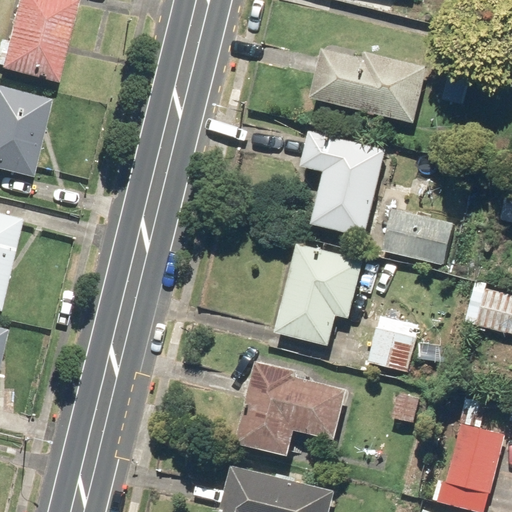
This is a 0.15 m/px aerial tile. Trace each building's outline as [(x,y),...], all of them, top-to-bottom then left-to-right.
[(18,0),(8,44),(0,42),(0,63),(3,65),(1,74),(57,87),(76,3),(62,0),(18,0)] [(429,69),(329,43),(314,100),(414,126),(429,69)] [(0,172),(31,180),(48,102),(0,91),(0,172)] [(389,154),(314,136),(306,172),(327,177),(315,225),(369,238),(389,154)] [(456,225),(393,213),(385,254),(448,266),(456,225)] [(0,310),(20,223),(0,218),(0,310)] [(352,321),(366,261),(301,245),(279,336),(333,349),(340,318),(352,321)] [(511,296),(489,292),(481,330),(511,336),(511,296)] [(422,327),(384,317),(372,366),(410,376),(422,327)] [(350,393),(308,383),(310,377),(262,365),(240,449),(288,462),(296,432),(337,442),(350,393)] [(420,398),(400,394),(396,419),(416,423),(420,398)] [(508,435),(465,425),(450,485),(493,496),(508,435)] [(234,467),(222,511),(334,511),(339,493),(234,467)]
